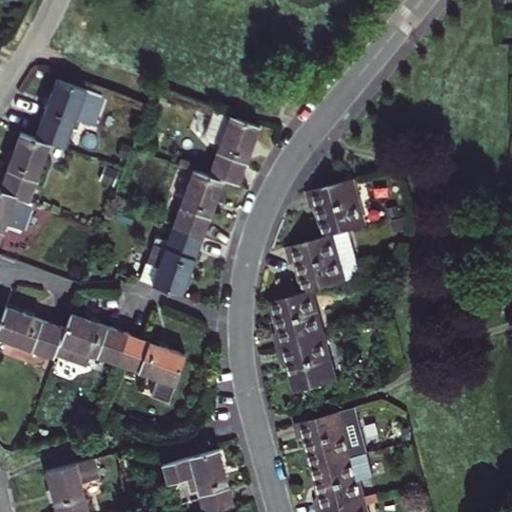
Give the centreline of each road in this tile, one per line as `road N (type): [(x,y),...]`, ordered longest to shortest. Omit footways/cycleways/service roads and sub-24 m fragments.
road 1 (residential): [(240,327),(249,252),(273,187),(423,0)]
road 2 (residential): [(279,511),(240,327)]
